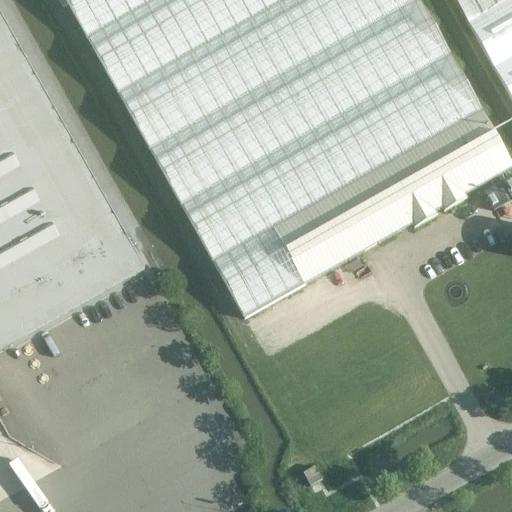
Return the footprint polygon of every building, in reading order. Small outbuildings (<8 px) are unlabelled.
[(64,0),(244,321),(412,227),(414,231),(437,217),(435,214),(441,210),(443,214),(467,201),(465,197),(511,170),(511,167),(418,0),(64,0)] [(511,0),(452,0),(511,104),(511,0)] [(0,352),(139,274),(0,26),(0,352)] [(511,178),(484,195),(494,212),(511,201),(511,178)] [(310,488),(322,481),(315,468),(303,475),(310,488)]
